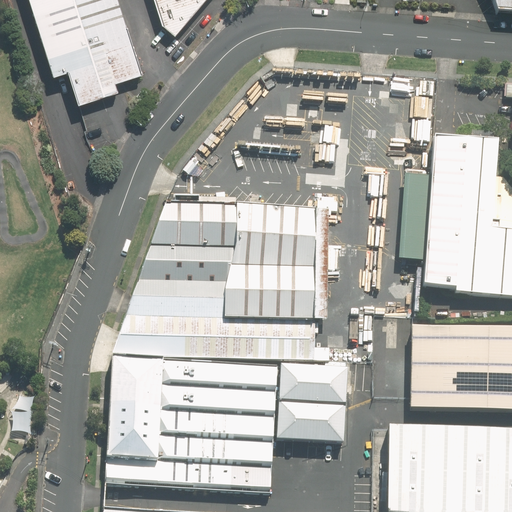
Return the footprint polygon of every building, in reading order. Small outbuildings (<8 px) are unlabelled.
[(116,83),(143,75),(118,0),(29,0),(55,78),(69,73),(79,106),(119,93),(116,83)] [(155,0),(163,25),(176,35),(206,0),(155,0)] [(511,0),(493,0),(497,13),(511,14),(511,0)] [(468,143),(458,294),(511,297),(511,191),(503,180),(496,180),(498,144),(468,143)] [(427,260),(431,174),(407,173),(403,258),(427,260)] [(235,205),(166,204),(113,357),(313,362),(315,320),(327,321),(329,210),(235,205)] [(511,329),(412,329),(411,410),(511,411),(511,329)] [(270,495),(277,367),(114,358),(105,486),(270,495)] [(343,443),(348,370),(282,366),(276,440),(343,443)] [(34,412),(13,411),(12,432),(33,434),(34,412)] [(511,511),(511,431),(391,429),(390,511),(511,511)] [(326,511),(367,511),(368,487),(327,485),(326,511)]
